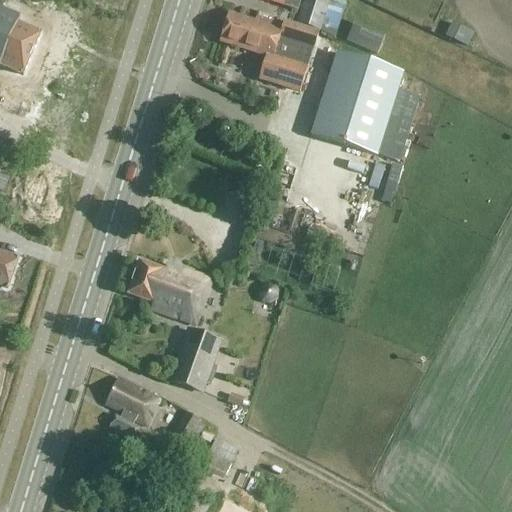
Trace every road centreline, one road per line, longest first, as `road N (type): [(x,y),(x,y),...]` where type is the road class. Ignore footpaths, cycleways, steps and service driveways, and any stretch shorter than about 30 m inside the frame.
road 1 (primary): [(20,511),(179,0)]
road 2 (track): [(273,449),(389,511)]
